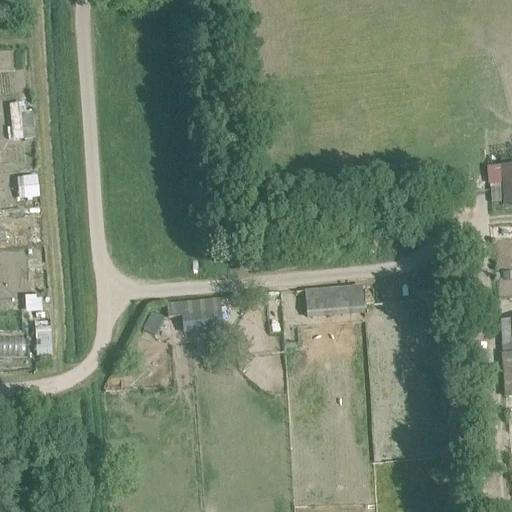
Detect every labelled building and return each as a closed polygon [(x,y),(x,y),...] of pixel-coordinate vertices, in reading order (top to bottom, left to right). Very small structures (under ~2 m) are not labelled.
[(511,166),(500,167),(503,206),(511,205),(511,166)] [(487,174),(491,205),(501,204),(497,173),(487,174)] [(327,301),(305,303),(306,316),(362,311),(361,298),(351,299),(350,289),(326,291),(327,301)] [(182,318),(183,330),(220,326),(219,314),(182,318)] [(511,321),(500,322),(502,355),(511,354),(511,321)] [(511,354),(502,355),(505,399),(511,398),(511,354)]
